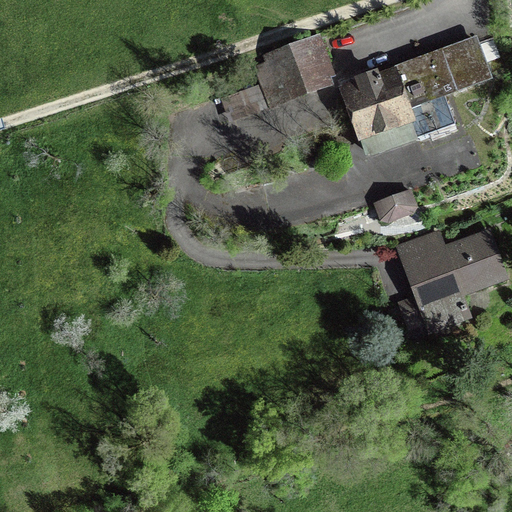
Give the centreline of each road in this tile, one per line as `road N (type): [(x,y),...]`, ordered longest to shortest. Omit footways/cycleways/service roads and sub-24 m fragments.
road 1 (track): [(0,123),(382,1)]
road 2 (track): [(134,511),(283,454),(511,381)]
